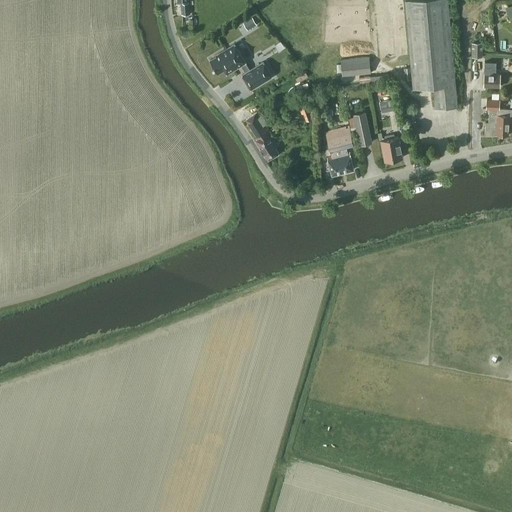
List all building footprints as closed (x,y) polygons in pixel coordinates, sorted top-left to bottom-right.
[(182,14),(189,14),(188,2),(188,0),(177,0),(178,2),(181,2),(182,14)] [(405,0),(413,87),(433,85),(435,107),(458,105),(448,0),(405,0)] [(257,24),(252,17),(243,22),(247,30),(257,24)] [(234,42),(215,54),(216,55),(210,59),(217,72),(224,68),(226,73),(241,64),(245,71),(242,73),(250,88),(272,75),(263,61),(250,69),(234,42)] [(472,43),(472,57),(482,57),(482,43),(472,43)] [(369,56),(341,58),(343,75),(371,73),(369,56)] [(496,61),(485,61),(484,85),(500,86),(500,73),(496,73),(496,61)] [(276,110),(285,104),(281,98),(272,103),(276,110)] [(511,108),(499,107),(500,98),(487,98),(486,108),(489,108),(489,121),(486,121),(485,133),(509,134),(510,114),(511,114),(511,108)] [(380,101),(382,112),(394,110),(392,99),(380,101)] [(303,113),(306,121),(314,117),(308,104),(299,107),(301,114),(303,113)] [(322,110),(322,121),(331,121),(331,110),(322,110)] [(360,144),(372,141),(366,110),(353,112),(360,144)] [(278,145),(265,124),(267,122),(262,115),(260,116),(257,112),(246,119),(258,138),(256,139),(268,159),(279,152),(275,147),(278,145)] [(354,144),(349,125),(325,131),(331,155),(328,156),(332,174),(355,168),(351,151),(344,153),(343,147),(354,144)] [(385,160),(403,156),(399,136),(394,137),(393,133),(384,135),(385,139),(380,140),(385,160)]
